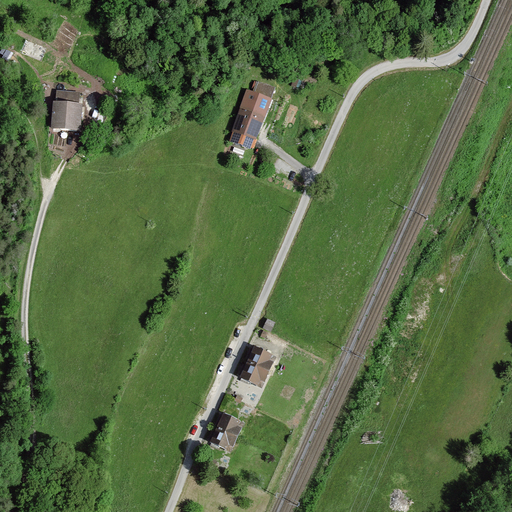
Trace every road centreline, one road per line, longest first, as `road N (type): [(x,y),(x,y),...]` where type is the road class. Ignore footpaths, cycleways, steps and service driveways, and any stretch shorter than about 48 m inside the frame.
road 1 (unclassified): [(169,511),(354,92),(383,67),(458,54),(487,0)]
road 2 (track): [(25,511),(33,425),(25,285),(63,162)]
road 3 (track): [(511,105),(456,234),(419,282),(395,414)]
